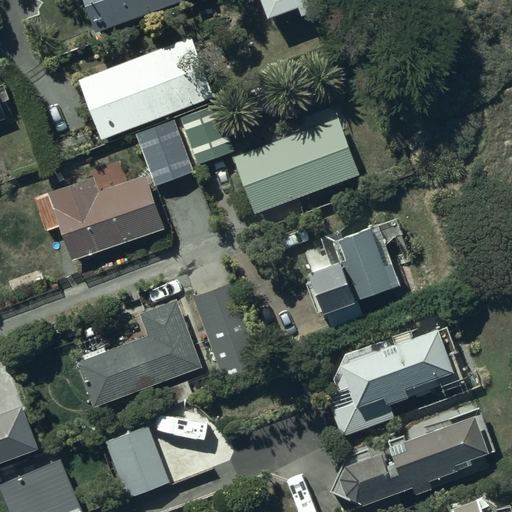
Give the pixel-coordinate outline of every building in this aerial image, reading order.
[(82,0),(94,32),(180,0),(82,0)] [(263,0),(270,16),(311,0),(310,0),(263,0)] [(77,78),(100,139),(215,96),(192,35),(77,78)] [(216,102),(180,116),(198,162),(234,148),(216,102)] [(175,119),(135,134),(154,185),(194,170),(175,119)] [(233,158),(254,214),(361,175),(340,119),(233,158)] [(46,191),(72,259),(164,225),(144,172),(99,189),(93,173),(46,191)] [(339,258),(307,269),(321,311),(325,310),(331,328),(364,317),(357,297),(398,283),(378,224),(332,240),(339,258)] [(235,281),(192,297),(223,377),(265,361),(235,281)] [(76,361),(93,406),(202,365),(177,299),(139,312),(148,335),(76,361)] [(398,334),(344,353),(333,378),(337,390),(325,394),(341,436),(395,416),(390,403),(415,394),(416,397),(430,392),(429,389),(456,379),(447,355),(455,352),(445,326),(438,328),(437,326),(400,340),(398,334)] [(0,466),(43,452),(26,405),(0,414),(0,466)] [(368,447),(345,456),(344,457),(343,458),(342,460),(341,461),(340,463),(340,465),(339,466),(339,468),(338,470),(338,471),(338,473),(338,475),(338,477),(338,478),(338,480),(339,482),(339,484),(340,485),(340,487),(341,488),(342,490),(343,491),(344,493),(345,494),(346,496),(347,497),(349,498),(350,499),(352,500),(353,501),(355,502),(356,503),(358,503),(359,504),(363,504),(365,511),(374,511),(401,503),(397,490),(411,485),(415,493),(489,465),(485,453),(494,450),(479,407),(387,439),(397,469),(389,472),(381,450),(371,454),(368,447)] [(148,424),(105,442),(128,498),(169,481),(148,424)] [(0,482),(0,488),(9,511),(83,511),(61,457),(0,482)] [(511,511),(511,508),(510,504),(497,509),(481,496),(450,507),(452,511),(511,511)]
